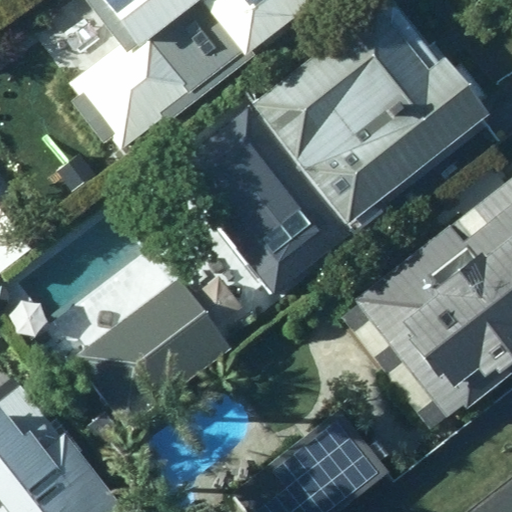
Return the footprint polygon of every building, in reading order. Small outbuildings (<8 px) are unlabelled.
[(265,48),(327,0),(88,0),(124,46),(72,86),(83,100),(76,105),(108,149),(116,142),(121,149),(165,116),(169,122),(265,48)] [(348,235),(487,125),(390,5),(184,168),(240,240),(285,204),(320,248),(343,230),(348,235)] [(511,182),(356,305),(361,311),(343,327),(430,436),(444,425),(460,413),(466,421),(511,383),(511,182)] [(0,280),(31,256),(0,214),(0,280)] [(242,349),(184,275),(73,361),(124,426),(144,425),(242,349)] [(114,511),(18,391),(0,406),(0,511),(114,511)] [(392,474),(344,409),(232,491),(246,511),(339,511),(362,496),(392,474)]
